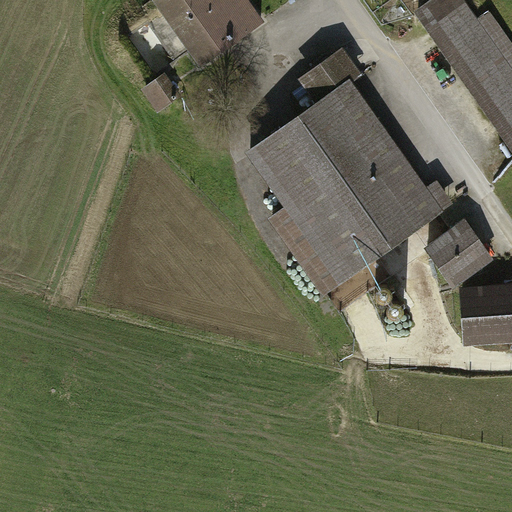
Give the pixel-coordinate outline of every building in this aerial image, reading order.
[(209,0),(155,0),(202,67),(271,20),(256,0),(220,0),(213,5),(209,0)] [(459,0),(433,0),(420,8),(511,151),(511,49),(480,0),(473,0),(464,6),(459,0)] [(321,106),(253,151),(288,203),(270,214),(324,295),(449,212),(341,50),(301,76),(321,106)] [(145,92),(161,115),(184,99),(168,76),(145,92)] [(464,219),(428,245),(456,284),(493,258),(464,219)] [(511,284),(462,289),(466,344),(511,340),(511,284)]
